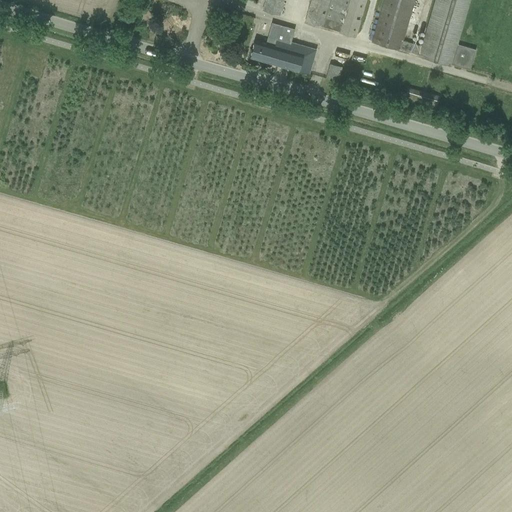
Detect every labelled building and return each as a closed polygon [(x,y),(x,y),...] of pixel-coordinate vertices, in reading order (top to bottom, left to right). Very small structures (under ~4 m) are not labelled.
[(284,15),(287,0),(264,0),(262,10),(284,15)] [(383,0),(373,44),(472,67),(476,48),(462,45),(472,0),(436,0),(428,37),(409,32),(416,0),(383,0)] [(250,57),(309,74),(316,49),(291,42),(295,29),(272,22),(266,43),(255,40),(250,57)] [(338,82),(341,72),(342,68),(331,64),(326,79),(338,82)] [(404,99),(435,108),(439,97),(408,87),(404,99)]
